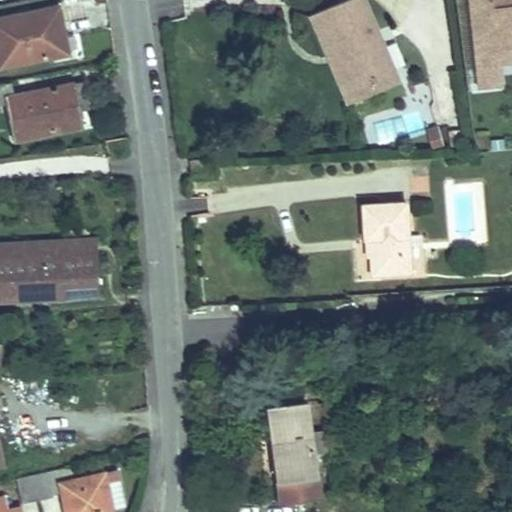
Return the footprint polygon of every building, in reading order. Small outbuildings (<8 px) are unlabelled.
[(353,51),(330,0),(321,4),(359,89),(409,69),(405,60),(373,73),(363,47),(353,51)] [(380,0),(330,0),(353,51),(363,47),(373,73),(405,60),(380,0)] [(511,0),(464,0),(475,93),(504,90),(501,67),(511,66),(511,0)] [(80,4),(6,18),(17,65),(70,55),(89,51),(82,16),(80,4)] [(87,15),(82,16),(89,51),(70,55),(71,60),(90,56),(95,55),(94,50),(87,15)] [(109,79),(95,82),(100,109),(114,107),(109,79)] [(0,103),(31,98),(38,136),(103,123),(100,109),(95,82),(35,93),(33,80),(0,86),(0,103)] [(374,146),(425,133),(419,111),(369,124),(374,146)] [(224,155),(213,156),(214,169),(225,168),(224,155)] [(413,192),(367,197),(371,231),(377,230),(381,266),(420,262),(413,192)] [(112,232),(6,242),(8,263),(114,252),(112,232)] [(0,273),(10,272),(11,297),(117,286),(114,252),(8,263),(6,242),(0,242),(0,273)] [(0,297),(11,297),(10,272),(0,273),(0,297)] [(3,342),(3,366),(15,364),(22,365),(21,342),(3,342)] [(0,462),(30,455),(9,383),(0,385),(0,462)] [(312,398),(274,402),(283,496),(321,493),(312,398)] [(96,453),(37,469),(43,493),(72,485),(71,481),(81,479),(90,511),(100,511),(139,501),(136,492),(126,457),(99,464),(96,453)] [(137,454),(126,457),(136,492),(147,489),(137,454)] [(0,495),(0,500),(2,509),(3,511),(45,511),(41,498),(27,501),(24,489),(0,495)] [(448,511),(448,499),(368,505),(367,496),(321,500),(320,511),(448,511)]
